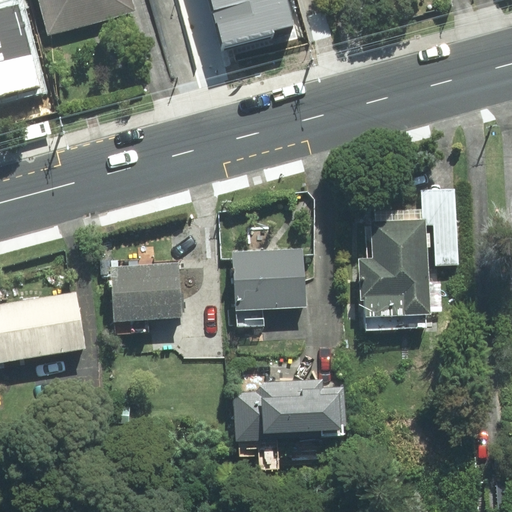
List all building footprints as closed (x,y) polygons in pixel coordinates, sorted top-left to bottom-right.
[(44,0),(52,32),(143,9),(140,0),(44,0)] [(219,0),(223,13),(266,0),(219,0)] [(0,14),(0,68),(14,65),(0,14)] [(459,266),(459,188),(437,188),(438,266),(459,266)] [(434,318),(431,221),(380,223),(381,257),(367,258),(368,320),(434,318)] [(313,246),(234,249),(237,313),(316,310),(313,246)] [(188,263),(114,268),(117,320),(191,316),(188,263)] [(82,288),(0,302),(0,347),(3,365),(93,348),(82,288)] [(269,388),(241,388),(240,439),(263,439),(263,428),(347,430),(348,378),(269,376),(269,388)]
